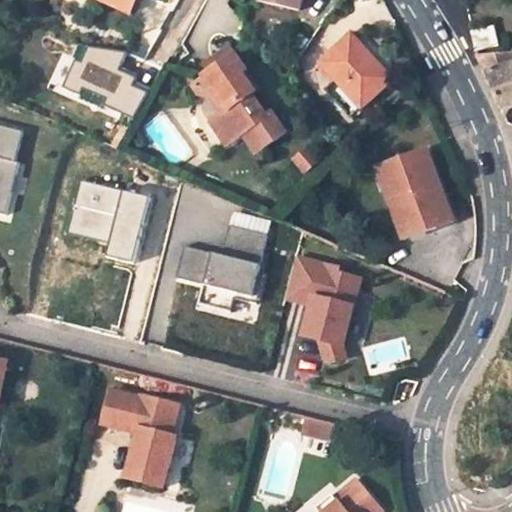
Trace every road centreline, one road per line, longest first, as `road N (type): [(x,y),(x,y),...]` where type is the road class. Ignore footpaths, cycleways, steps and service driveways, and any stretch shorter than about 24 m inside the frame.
road 1 (tertiary): [(414,0),(479,121),(502,222),(490,298),(428,433)]
road 2 (residential): [(0,325),(428,433)]
